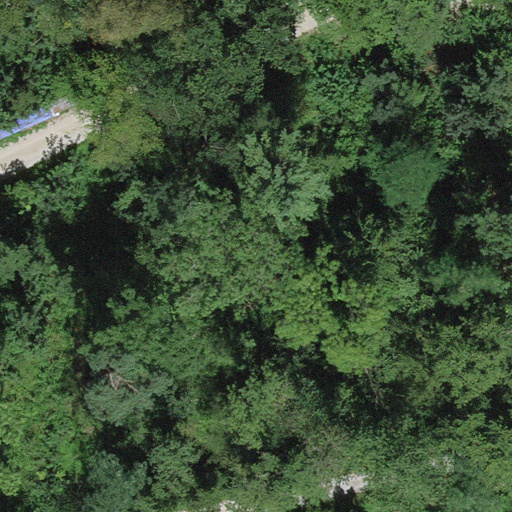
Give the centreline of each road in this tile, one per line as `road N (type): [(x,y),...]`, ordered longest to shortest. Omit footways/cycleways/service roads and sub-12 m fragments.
road 1 (track): [(0,169),(343,0)]
road 2 (track): [(511,454),(214,511)]
